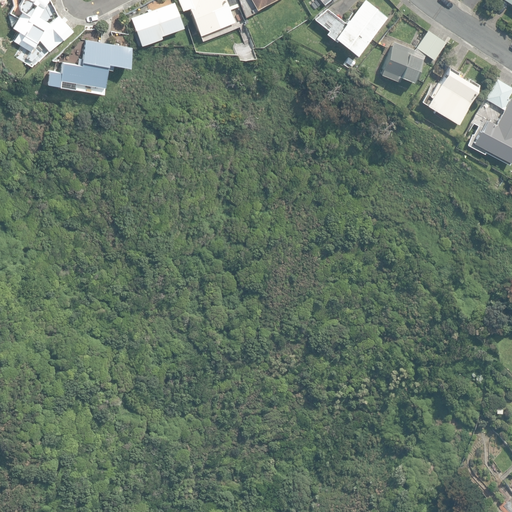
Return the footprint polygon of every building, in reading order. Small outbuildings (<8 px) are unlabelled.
[(45,8),(49,0),(20,0),(19,4),(20,10),(22,14),(13,26),(22,32),(20,39),(35,49),(41,40),(50,50),(72,29),(58,14),(43,30),(27,21),(37,4),(45,8)] [(178,0),(182,10),(189,8),(186,0),(178,0)] [(186,0),(189,8),(200,35),(234,22),(225,0),(186,0)] [(237,0),(243,14),(254,8),(256,10),(272,0),(237,0)] [(356,55),(387,17),(365,0),(362,0),(345,23),(327,8),(314,19),(328,30),(326,33),(334,40),(335,39),(356,55)] [(131,18),(141,45),(161,38),(160,35),(183,27),(174,2),(131,18)] [(416,47),(425,54),(434,60),(446,43),(427,30),(415,47),(416,47)] [(47,84),(103,93),(107,69),(112,70),(113,65),(128,67),(132,47),(92,41),(93,37),(86,36),(81,65),(62,62),(61,72),(49,71),(47,84)] [(423,59),(425,54),(414,50),(393,41),(380,74),(397,81),(399,76),(414,82),(423,59)] [(352,67),(355,61),(348,57),(344,63),(352,67)] [(445,117),(458,125),(472,101),(470,100),(477,87),(448,68),(438,83),(436,82),(428,95),(430,96),(425,104),(435,110),(433,113),(444,119),(445,117)] [(483,97),(502,107),(507,98),(505,98),(511,86),(495,76),(483,97)] [(473,143),(510,162),(511,158),(511,98),(510,97),(496,124),(488,120),(483,129),(481,129),(473,143)]
